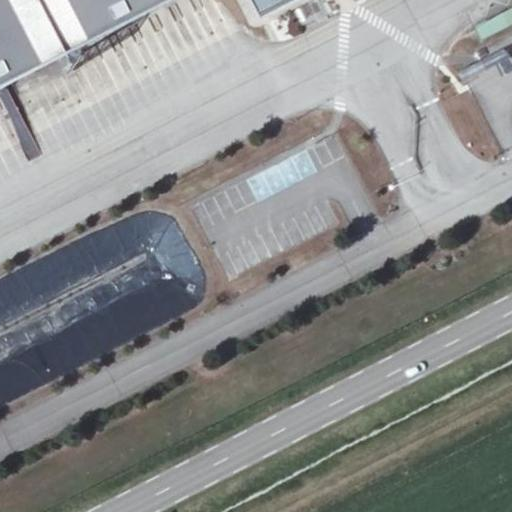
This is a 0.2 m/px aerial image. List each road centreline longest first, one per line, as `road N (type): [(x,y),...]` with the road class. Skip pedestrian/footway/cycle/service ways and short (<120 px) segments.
road 1 (primary): [(511,311),(120,511)]
road 2 (unknown): [(372,253),(0,440)]
road 3 (unknown): [(0,205),(347,28)]
road 4 (unknown): [(372,253),(335,189),(322,181),(202,240)]
road 5 (unknown): [(347,28),(439,219)]
